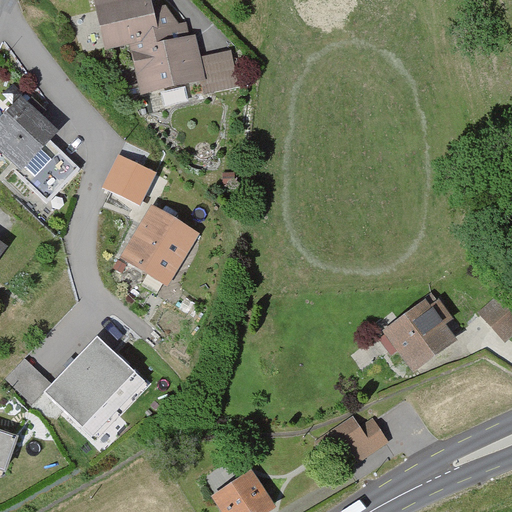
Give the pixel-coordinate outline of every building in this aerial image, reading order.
[(94,0),(107,48),(129,42),(142,93),(202,78),(207,96),(241,87),(232,52),(204,59),(197,34),(182,38),(174,7),(163,10),(160,0),(94,0)] [(60,131),(22,96),(0,119),(0,147),(24,170),(60,131)] [(156,173),(118,155),(103,187),(141,204),(156,173)] [(234,172),(223,173),(224,184),(235,184),(234,172)] [(198,234),(152,205),(121,256),(167,284),(198,234)] [(511,312),(497,297),(481,312),(506,339),(511,333),(511,312)] [(426,300),(384,331),(413,370),(455,339),(426,300)] [(143,379),(98,337),(45,392),(91,435),(143,379)] [(351,417),(324,437),(348,468),(384,441),(367,418),(357,425),(351,417)] [(0,470),(5,472),(19,435),(0,428),(0,470)] [(251,472),(214,497),(224,511),(264,511),(274,506),(251,472)]
